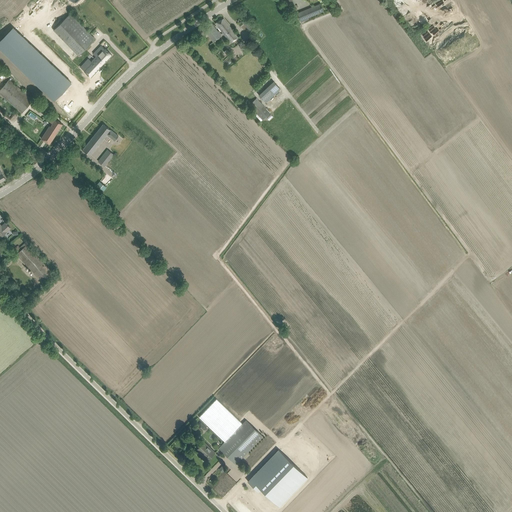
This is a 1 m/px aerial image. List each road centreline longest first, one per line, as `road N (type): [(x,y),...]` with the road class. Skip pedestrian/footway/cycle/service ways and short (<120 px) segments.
road 1 (unclassified): [(226,511),(0,279)]
road 2 (tertiary): [(231,0),(140,66),(48,160),(0,195)]
